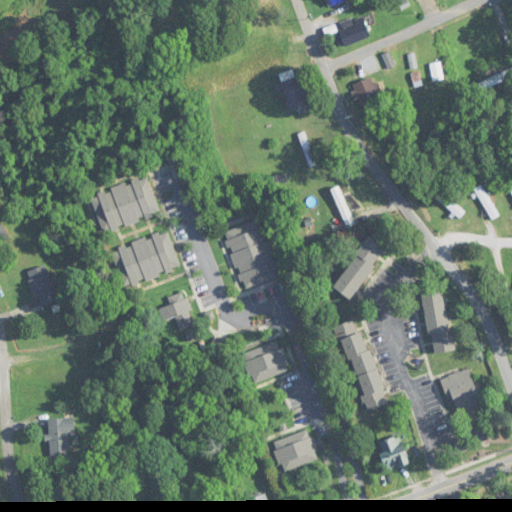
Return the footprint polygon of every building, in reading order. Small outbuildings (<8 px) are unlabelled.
[(245,0),(253,29),(262,27),(255,0),(245,0)] [(324,0),(330,10),(348,0),(324,0)] [(339,27),(341,32),(334,35),(340,49),(370,36),(361,17),(339,27)] [(279,75),(289,112),(307,108),(297,70),(279,75)] [(510,78),(507,71),(479,85),(482,91),(510,78)] [(352,85),(361,110),(381,102),(372,78),(352,85)] [(146,177),(91,195),(104,234),(159,216),(146,177)] [(492,221),(499,217),(481,186),(474,190),(492,221)] [(330,190),(347,228),(355,224),(337,187),(330,190)] [(465,213),(444,195),(439,201),(459,219),(465,213)] [(280,278),(262,221),(224,233),(242,290),(280,278)] [(0,243),(8,238),(0,225),(0,243)] [(111,251),(124,288),(180,269),(167,231),(111,251)] [(386,251),(369,238),(331,288),(349,301),(386,251)] [(57,302),(46,266),(27,272),(39,308),(57,302)] [(431,355),(453,352),(444,290),(422,293),(431,355)] [(175,317),(180,331),(196,325),(183,293),(169,299),(171,304),(159,309),(164,322),(175,317)] [(337,326),(364,412),(386,405),(359,319),(337,326)] [(244,352),(250,382),(287,374),(281,344),(244,352)] [(442,379),(456,416),(484,405),(471,369),(442,379)] [(75,436),(73,418),(48,419),(51,460),(71,458),(69,436),(75,436)] [(465,438),(484,441),(487,423),(469,419),(465,438)] [(274,441),(282,470),(318,461),(311,432),(274,441)] [(378,443),(385,471),(407,465),(401,437),(378,443)] [(278,511),(277,506),(269,508),(266,495),(248,499),(251,511),(278,511)]
